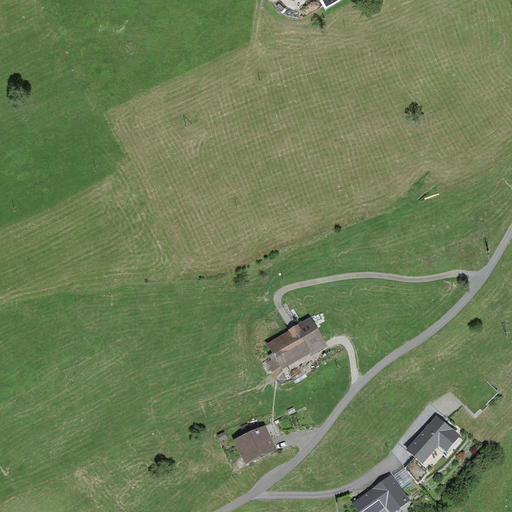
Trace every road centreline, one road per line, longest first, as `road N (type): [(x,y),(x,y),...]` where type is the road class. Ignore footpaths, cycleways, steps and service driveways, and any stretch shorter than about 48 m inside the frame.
road 1 (unclassified): [(224,511),(260,492),(362,383),(460,301),(485,275),(511,223)]
road 2 (track): [(485,275),(348,275),(288,287),(280,293),(287,313)]
